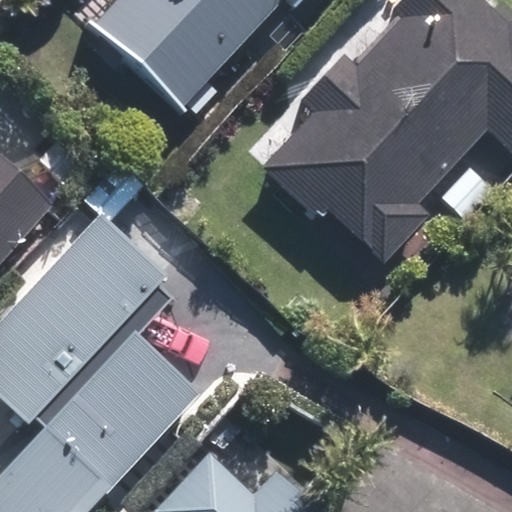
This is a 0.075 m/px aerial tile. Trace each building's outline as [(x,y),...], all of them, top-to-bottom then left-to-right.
[(116,0),(91,26),(178,108),(280,0),(290,0),(294,3),(297,0),(116,0)] [(511,20),(511,22),(486,0),(401,0),(393,9),(400,15),(356,64),(346,53),(303,98),(315,110),(265,166),(320,218),(329,210),(385,261),(431,211),(421,202),(490,127),(511,146),(511,20)] [(0,263),(53,203),(0,157),(0,263)] [(506,176),(487,159),(462,188),(481,203),(506,176)] [(146,184),(121,160),(85,199),(109,223),(146,184)] [(102,219),(0,328),(0,390),(29,417),(32,413),(50,430),(0,482),(0,511),(1,511),(81,511),(195,391),(136,336),(171,299),(155,282),(162,275),(102,219)] [(321,511),(322,511),(277,469),(255,491),(210,450),(154,508),(158,511),(321,511)]
